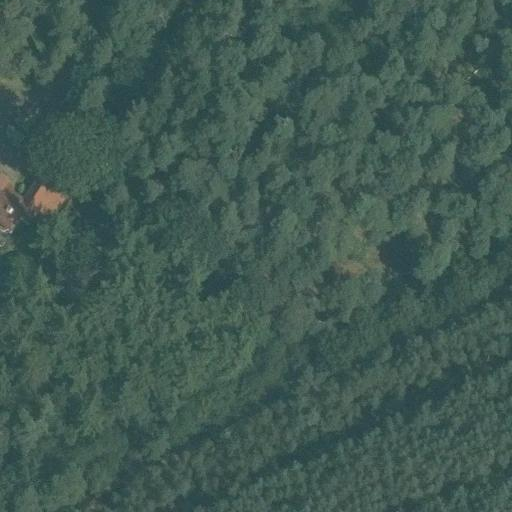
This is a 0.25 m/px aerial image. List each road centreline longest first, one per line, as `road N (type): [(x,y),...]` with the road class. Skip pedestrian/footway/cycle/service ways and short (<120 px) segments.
road 1 (track): [(511,303),(83,499),(85,511)]
road 2 (unclassified): [(0,141),(7,154),(34,163),(57,143),(60,121),(27,65)]
